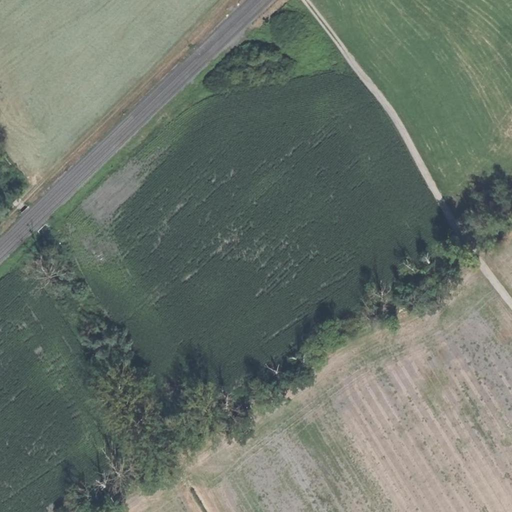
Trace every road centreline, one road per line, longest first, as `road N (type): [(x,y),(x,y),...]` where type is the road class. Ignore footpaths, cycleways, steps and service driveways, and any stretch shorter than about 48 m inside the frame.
road 1 (track): [(305,0),(380,97),(466,245),(511,303)]
road 2 (track): [(0,224),(226,0)]
